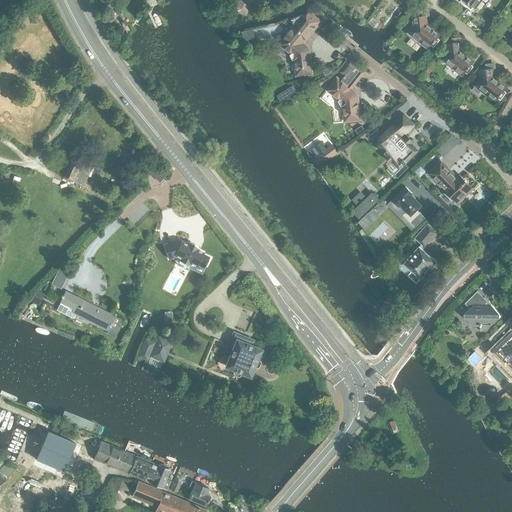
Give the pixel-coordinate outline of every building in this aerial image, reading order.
[(94,0),(99,10),(100,9),(106,6),(108,5),(105,0),(94,0)] [(238,0),(234,11),(247,15),(252,0),(238,0)] [(460,0),(460,1),(471,10),(473,7),(475,8),(481,0),(482,0),(460,0)] [(0,21),(18,8),(13,1),(0,10),(0,21)] [(103,14),(108,23),(114,20),(106,6),(100,9),(102,13),(104,12),(105,13),(103,14)] [(289,32),(280,43),(291,53),(290,55),(292,60),(295,60),(297,74),(311,73),(308,50),(306,47),(302,43),(320,20),(311,13),(307,18),(301,13),(289,18),(293,27),(295,29),(291,34),(289,32)] [(435,40),(440,34),(426,24),(425,16),(414,17),(414,24),(415,25),(408,33),(420,43),(420,42),(429,48),(433,43),(434,43),(436,41),(435,40)] [(454,69),(462,75),(473,61),(460,50),(459,42),(447,44),(448,51),(449,51),(442,60),(453,69),(454,69)] [(364,72),(355,64),(349,60),(340,72),(343,75),(339,80),(337,79),(328,90),(340,99),(338,101),(341,106),(344,106),(345,120),(359,119),(357,96),(355,93),(348,87),(354,80),(357,81),(364,72)] [(502,93),(506,87),(493,76),(492,68),(480,70),(481,77),(482,77),(472,89),(478,94),(481,91),(486,95),(487,95),(495,101),(500,95),(501,96),(503,94),(502,93)] [(381,147),(387,154),(386,156),(392,162),(393,161),(399,167),(403,163),(404,164),(406,161),(416,150),(410,144),(413,142),(406,135),(404,138),(402,136),(413,125),(404,115),(380,138),(379,142),(379,145),(381,147)] [(324,149),(319,153),(325,162),(344,148),(337,140),(332,144),(328,139),(321,145),(324,149)] [(73,158),(64,177),(84,186),(89,176),(93,167),(73,158)] [(463,197),(472,188),(468,184),(469,182),(464,178),(462,178),(459,181),(441,162),(429,173),(458,203),(459,202),(461,202),(464,199),(463,197)] [(158,181),(166,174),(157,165),(149,172),(158,181)] [(406,186),(393,199),(399,206),(401,204),(407,211),(403,215),(415,228),(425,218),(417,209),(421,205),(411,195),(412,193),(406,186)] [(359,218),(360,219),(380,200),(373,194),(354,213),(359,218)] [(373,209),(359,222),(364,227),(366,229),(380,215),(373,209)] [(425,247),(438,233),(428,224),(415,238),(422,244),(420,246),(419,246),(404,263),(412,270),(408,275),(416,283),(421,278),(436,261),(423,249),(425,247)] [(207,260),(209,257),(202,253),(203,252),(198,249),(198,248),(194,246),(188,243),(187,244),(179,240),(165,244),(169,258),(177,255),(180,257),(181,258),(180,259),(191,264),(191,263),(196,265),(197,264),(203,267),(204,266),(205,264),(206,264),(207,261),(207,260)] [(36,289),(30,301),(38,305),(44,293),(36,289)] [(485,330),(500,314),(477,290),(464,303),(469,308),(462,314),(473,325),(479,325),(480,330),(485,330)] [(107,331),(115,316),(66,291),(60,302),(72,309),(72,313),(107,331)] [(29,306),(24,315),(25,316),(32,309),(29,306)] [(501,344),(492,352),(503,363),(504,364),(506,362),(511,368),(511,329),(508,326),(495,338),(501,344)] [(258,359),(263,348),(253,344),(255,340),(233,331),(226,348),(231,349),(224,367),(233,371),(232,373),(233,375),(238,377),(241,376),(242,374),(251,378),(255,367),(257,368),(259,367),(261,362),(260,360),(258,359)] [(138,357),(145,360),(147,361),(149,357),(164,363),(173,342),(158,335),(155,342),(145,338),(138,357)] [(475,351),(467,359),(474,366),(482,359),(475,351)] [(95,422),(64,410),(61,419),(91,431),(95,422)] [(393,432),(396,431),(398,430),(394,421),(389,423),(393,432)] [(55,423),(51,430),(57,433),(61,425),(55,423)] [(48,431),(37,458),(64,470),(76,442),(48,431)] [(97,461),(123,472),(131,454),(102,442),(94,459),(97,461)] [(123,472),(144,480),(162,488),(163,486),(167,488),(170,480),(166,478),(169,469),(158,465),(131,454),(123,472)] [(5,461),(0,468),(0,469),(6,477),(14,469),(5,461)] [(174,480),(170,490),(177,493),(183,477),(176,474),(174,480)] [(128,489),(122,480),(111,481),(106,491),(113,500),(124,500),(128,489)] [(209,488),(195,482),(192,481),(189,487),(193,489),(189,499),(206,506),(210,496),(206,494),(209,488)] [(157,511),(205,511),(206,511),(139,483),(133,495),(158,506),(156,511),(157,511)]
